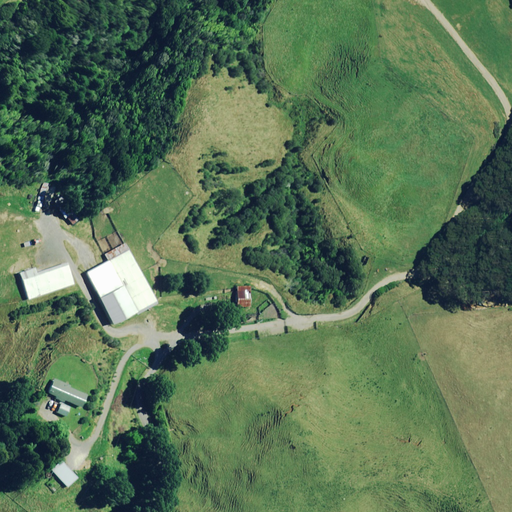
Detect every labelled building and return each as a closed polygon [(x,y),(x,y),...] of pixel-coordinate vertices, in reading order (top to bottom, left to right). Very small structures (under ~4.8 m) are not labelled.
[(44,202),(47,184),(41,183),(37,201),(44,202)] [(72,213),(65,205),(58,211),(64,219),(72,213)] [(79,221),(72,213),(66,218),(72,226),(79,221)] [(128,250),(85,275),(114,325),(157,301),(128,250)] [(75,285),(68,265),(20,281),(27,301),(75,285)] [(251,288),(235,287),(233,309),(250,310),(251,288)] [(63,383),(53,379),(47,394),(82,409),(88,396),(62,385),(63,383)] [(70,408),(61,404),(57,414),(66,418),(70,408)] [(77,479),(63,464),(53,473),(66,488),(77,479)]
